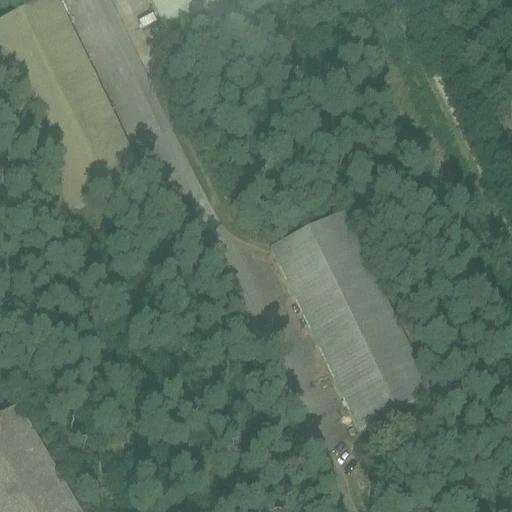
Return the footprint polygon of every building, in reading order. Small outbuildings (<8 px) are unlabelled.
[(0,76),(61,190),(136,150),(54,0),(13,0),(0,7),(0,76)] [(152,0),(162,19),(201,0),(152,0)] [(144,185),(144,212),(160,211),(160,184),(144,185)] [(350,418),(421,379),(335,199),(261,236),(350,418)] [(0,511),(73,511),(10,408),(0,413),(0,511)]
